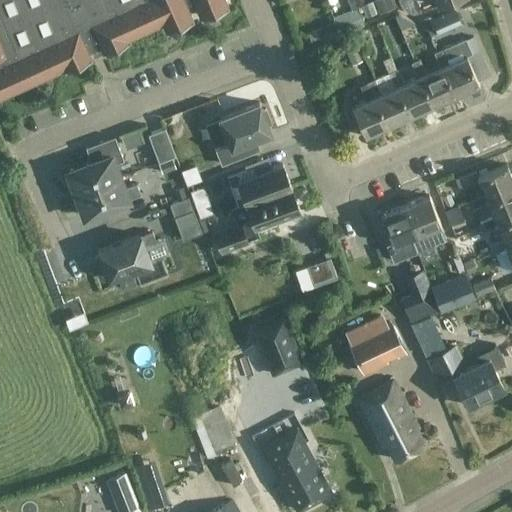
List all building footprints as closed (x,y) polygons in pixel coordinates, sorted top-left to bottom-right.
[(0,0),(0,94),(63,66),(64,68),(91,56),(88,49),(100,44),(103,51),(130,38),(128,36),(162,20),(166,30),(193,18),(186,3),(192,0),(194,0),(200,16),(228,5),(225,0),(0,0)] [(372,13),(388,6),(385,0),(366,0),(372,13)] [(438,35),(461,24),(454,7),(430,18),(438,35)] [(442,49),(439,51),(445,65),(443,66),(456,94),(479,84),(467,56),(472,54),(465,39),(456,43),(451,45),(444,48),(442,49)] [(426,74),(420,76),(433,104),(456,94),(443,66),(445,65),(439,51),(437,51),(433,53),(435,58),(429,60),(434,70),(426,74)] [(403,84),(398,86),(410,114),(433,104),(420,76),(426,74),(420,59),(414,62),(411,63),(418,77),(403,84)] [(380,94),(375,96),(388,125),(410,114),(398,86),(403,84),(397,69),(391,72),(388,73),(395,87),(380,94)] [(366,100),(352,107),(364,135),(376,130),(378,129),(381,127),(388,125),(375,96),(380,94),(373,80),(369,82),(365,83),(359,86),(366,100)] [(261,110),(258,103),(219,118),(226,135),(212,140),(221,164),(251,153),(247,142),(270,132),(267,125),(271,123),(265,109),(261,110)] [(158,162),(175,156),(164,128),(148,134),(158,162)] [(114,136),(85,147),(91,162),(67,171),(69,177),(66,178),(71,190),(74,189),(75,193),(119,176),(115,163),(123,160),(114,136)] [(246,204),(291,187),(282,164),(256,174),(253,166),(227,176),(239,207),(246,204)] [(475,171),(460,177),(463,186),(479,180),(484,194),(487,200),(511,189),(511,179),(506,165),(477,176),(475,171)] [(81,209),(83,215),(140,194),(136,183),(124,187),(119,176),(75,193),(76,196),(73,198),(78,210),(81,209)] [(215,233),(221,252),(260,237),(255,225),(280,216),(284,218),(296,214),(298,209),(299,209),(291,187),(246,204),(252,219),(215,233)] [(484,194),(470,200),(472,206),(473,208),(488,203),(491,210),(494,217),(496,223),(511,216),(511,189),(487,200),(484,194)] [(429,196),(405,205),(416,234),(410,236),(416,251),(445,241),(439,226),(440,225),(429,196)] [(405,205),(381,214),(392,243),(387,245),(393,260),(416,251),(410,236),(416,234),(405,205)] [(174,218),(182,240),(200,233),(192,211),(174,218)] [(494,217),(479,223),(481,226),(482,229),(483,231),(497,225),(503,240),(505,246),(511,242),(511,216),(496,223),(494,217)] [(103,266),(107,278),(134,268),(139,282),(167,272),(161,257),(150,261),(144,246),(155,242),(151,231),(140,235),(140,234),(97,250),(98,253),(95,258),(97,265),(103,266)] [(503,240),(489,246),(491,252),(492,255),(507,249),(511,261),(511,242),(505,246),(503,240)] [(330,258),(308,265),(315,284),(336,277),(330,258)] [(467,277),(432,290),(440,311),(475,297),(467,277)] [(431,314),(426,316),(411,324),(425,354),(446,346),(431,314)] [(283,317),(254,329),(273,373),(301,362),(283,317)] [(396,355),(398,358),(407,353),(391,321),(347,341),(363,375),(388,363),(387,360),(396,355)] [(468,406),(504,388),(489,357),(466,368),(455,345),(428,359),(440,384),(454,377),(468,406)] [(414,419),(393,379),(358,398),(382,446),(387,444),(395,459),(424,444),(412,420),(414,419)] [(206,459),(235,448),(220,408),(219,406),(191,417),(206,459)] [(296,428),(263,446),(298,510),(330,492),(296,428)] [(238,511),(232,500),(210,511),(238,511)]
